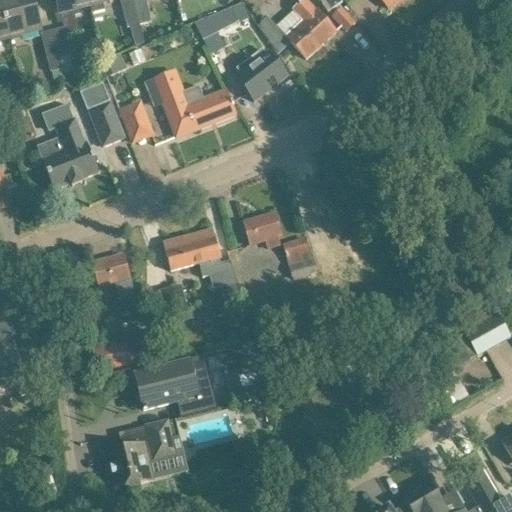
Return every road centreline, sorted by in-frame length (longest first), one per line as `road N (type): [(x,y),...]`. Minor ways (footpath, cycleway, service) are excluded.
road 1 (residential): [(38,251),(297,149),(474,0)]
road 2 (residential): [(76,511),(38,251)]
road 3 (residential): [(511,389),(281,511)]
